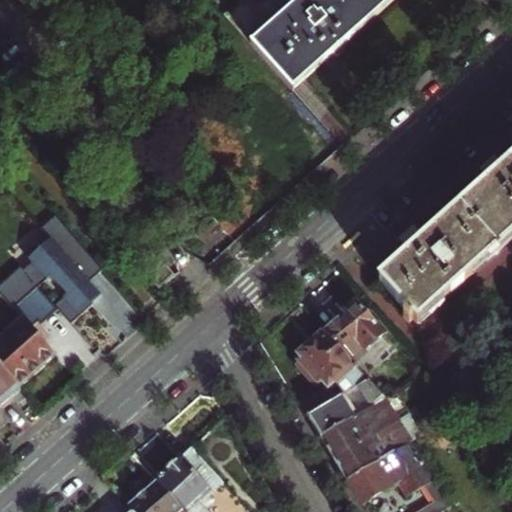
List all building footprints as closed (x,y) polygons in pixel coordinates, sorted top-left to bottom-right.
[(361,31),(394,0),(244,0),(228,16),(295,91),(361,31)] [(511,164),(472,201),(395,271),(382,283),(409,314),(404,318),(411,325),(417,320),(421,325),(511,242),(511,164)] [(101,299),(89,285),(103,273),(57,220),(42,233),(52,244),(29,264),(33,269),(25,275),(21,271),(0,289),(0,299),(11,312),(36,290),(56,312),(71,329),(83,318),(94,308),(93,307),(101,299)] [(164,289),(172,282),(156,266),(142,279),(156,295),(164,289)] [(0,339),(0,370),(19,392),(37,376),(54,360),(29,331),(36,324),(39,328),(56,312),(36,290),(11,312),(20,322),(0,339)] [(327,334),(354,365),(385,336),(375,325),(377,323),(370,314),(368,316),(357,304),(349,311),(351,314),(342,321),(327,334)] [(370,382),(354,365),(327,334),(314,346),(302,357),(323,380),(330,387),(334,383),(336,386),(344,379),(355,390),(370,382)] [(323,380),(302,357),(299,360),(297,367),(315,387),(323,380)] [(0,408),(7,402),(19,392),(0,370),(0,408)] [(322,440),(377,407),(387,401),(370,382),(355,390),(335,403),(309,418),(317,432),(322,440)] [(309,418),(335,403),(326,389),(300,404),(309,418)] [(331,455),(335,462),(384,431),(390,428),(384,418),(377,407),(322,440),(331,455)] [(395,437),(390,428),(384,431),(390,441),(395,437)] [(384,431),(335,462),(343,474),(348,483),(403,450),(395,437),(390,441),(384,431)] [(356,496),(362,506),(392,488),(401,502),(424,489),(435,506),(425,511),(444,511),(452,507),(413,443),(403,450),(348,483),(356,496)] [(204,511),(199,506),(223,485),(193,451),(179,463),(157,482),(184,511),(204,511)] [(127,509),(130,511),(184,511),(157,482),(143,494),(127,509)]
